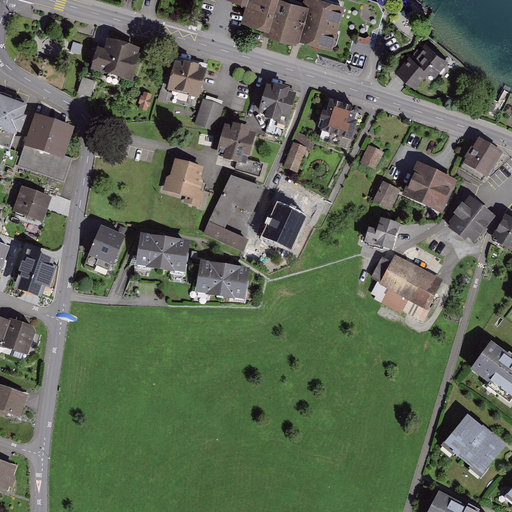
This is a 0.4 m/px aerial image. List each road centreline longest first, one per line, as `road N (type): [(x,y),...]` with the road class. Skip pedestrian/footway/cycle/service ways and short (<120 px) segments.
road 1 (secondary): [(511,144),(49,0)]
road 2 (residential): [(408,511),(493,228),(511,192)]
road 3 (residential): [(0,53),(90,127),(61,318)]
road 4 (unknown): [(86,119),(110,137),(223,164)]
road 5 (residential): [(61,318),(42,454)]
